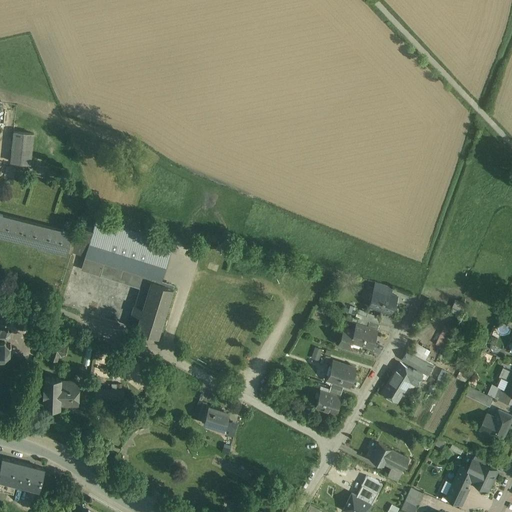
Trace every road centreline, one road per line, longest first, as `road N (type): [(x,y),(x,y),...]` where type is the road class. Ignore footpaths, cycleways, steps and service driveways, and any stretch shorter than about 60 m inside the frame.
road 1 (residential): [(103,332),(335,445)]
road 2 (residential): [(416,299),(399,344),(335,445)]
road 3 (tertiary): [(145,511),(42,451),(0,439)]
